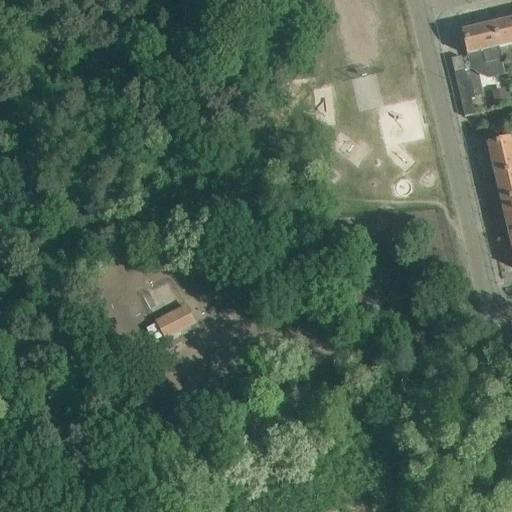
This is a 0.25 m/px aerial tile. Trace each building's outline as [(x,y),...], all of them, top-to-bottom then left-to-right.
[(511,20),(492,26),(498,48),(500,48),(511,44),(511,20)] [(492,26),(461,33),(466,56),(468,55),(483,52),(486,64),(503,60),(500,48),(498,48),(492,26)] [(450,59),(454,74),(464,72),(460,57),(450,59)] [(504,89),(492,90),(493,104),(506,103),(504,89)] [(511,138),(487,144),(494,176),(511,171),(511,138)] [(511,171),(494,176),(502,208),(511,205),(511,171)] [(511,205),(502,208),(509,239),(511,238),(511,205)] [(185,306),(155,322),(165,342),(196,326),(185,306)] [(234,403),(218,399),(214,414),(230,419),(234,403)]
